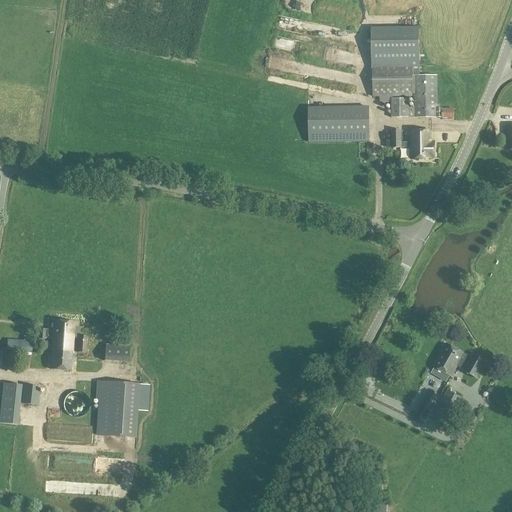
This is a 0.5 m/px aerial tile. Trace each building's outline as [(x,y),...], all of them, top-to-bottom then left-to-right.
[(373,97),(413,97),(413,94),(414,94),(414,118),(438,118),(438,76),(419,76),(418,28),(372,28),(373,97)] [(307,73),(340,78),(341,67),(309,62),(307,73)] [(392,101),(392,118),(409,119),(409,101),(392,101)] [(369,108),(309,109),(309,143),(369,142),(369,108)] [(454,110),(442,110),(442,120),(454,120),(454,110)] [(410,132),(411,142),(401,143),(401,131),(392,131),(392,149),(411,148),(411,159),(435,159),(435,142),(432,142),(432,131),(410,132)] [(53,330),(39,329),(39,340),(46,340),(46,339),(52,339),(51,370),(71,371),(73,340),(78,340),(77,353),(86,354),(87,337),(80,336),(80,328),(73,327),(74,323),(53,322),(53,330)] [(7,341),(7,351),(32,353),(33,342),(7,341)] [(458,365),(459,365),(465,354),(446,344),(434,368),(436,369),(432,375),(446,382),(449,376),(452,378),(458,365)] [(105,362),(129,363),(129,347),(106,345),(105,362)] [(465,369),(464,372),(477,379),(486,363),(484,362),(485,361),(479,357),(478,359),(473,356),(472,358),(465,354),(459,365),(465,369)] [(98,382),(97,400),(99,400),(97,436),(137,438),(138,411),(148,411),(150,385),(140,384),(98,382)] [(0,419),(0,423),(17,426),(21,386),(4,384),(0,419)] [(22,405),(38,406),(40,387),(24,386),(22,405)] [(430,391),(427,398),(435,403),(439,396),(430,391)] [(448,391),(433,418),(447,426),(457,408),(462,399),(448,391)] [(73,417),(76,418),(77,418),(80,418),(82,417),(84,416),(86,414),(88,412),(89,410),(89,408),(89,405),(89,403),(89,401),(88,399),(86,397),(84,396),(82,394),(80,394),(77,393),(75,393),(73,394),(70,395),(69,396),(67,398),(66,400),(65,402),(64,404),(64,407),(65,409),(66,411),(67,413),(69,415),(71,417),(73,417)] [(435,403),(427,398),(421,407),(430,412),(435,403)] [(430,412),(421,407),(415,417),(424,422),(430,412)] [(70,471),(73,459),(63,457),(60,469),(70,471)] [(78,458),(78,471),(124,472),(124,459),(78,458)] [(117,487),(50,482),(49,498),(97,501),(97,495),(116,496),(117,487)] [(385,502),(385,511),(390,511),(395,511),(394,501),(385,502)]
